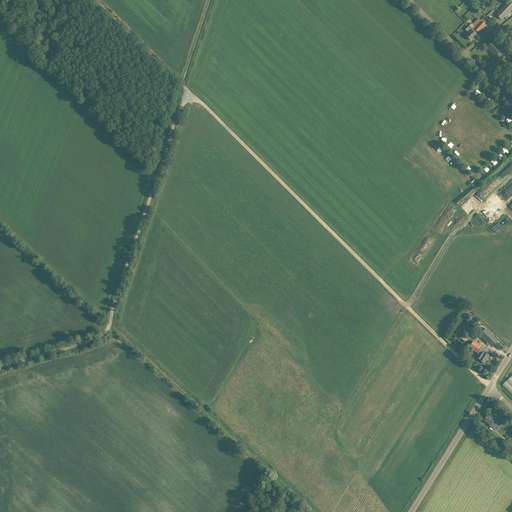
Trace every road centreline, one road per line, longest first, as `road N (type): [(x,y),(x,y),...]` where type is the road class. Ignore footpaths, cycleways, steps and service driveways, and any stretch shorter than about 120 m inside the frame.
road 1 (track): [(198,98),(490,386)]
road 2 (track): [(198,98),(179,114),(105,330),(0,368)]
road 3 (track): [(42,65),(60,88),(0,223)]
road 4 (tertiary): [(410,511),(490,386)]
road 5 (unclassified): [(511,101),(409,0)]
road 6 (track): [(96,0),(198,98)]
road 7 (track): [(0,16),(42,65),(69,0)]
